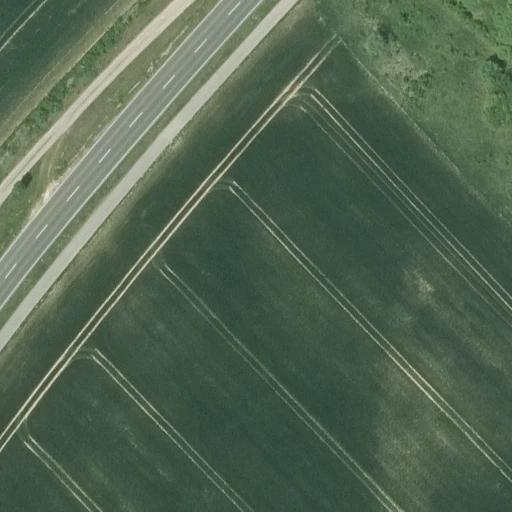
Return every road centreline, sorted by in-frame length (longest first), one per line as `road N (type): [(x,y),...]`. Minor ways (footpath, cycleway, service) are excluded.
road 1 (track): [(0,429),(378,0)]
road 2 (secondary): [(0,377),(328,0)]
road 3 (track): [(0,294),(99,181),(285,0)]
